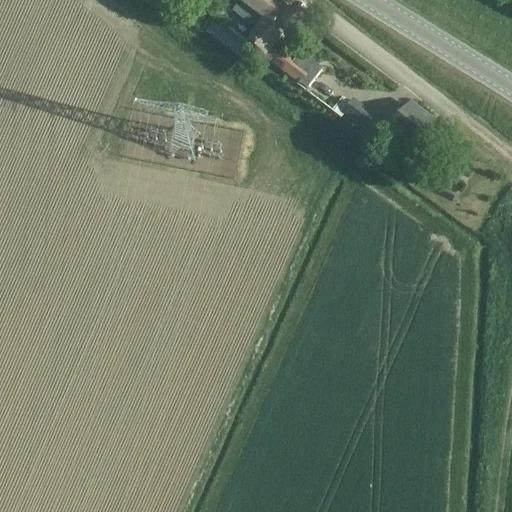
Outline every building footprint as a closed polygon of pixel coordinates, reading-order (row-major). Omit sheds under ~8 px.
[(189,0),(183,8),(200,21),(206,14),(189,0)] [(217,9),(210,18),(248,47),(267,62),(268,62),(267,63),(271,66),(283,74),(301,87),(307,77),(294,68),(273,54),(276,51),(281,43),(285,37),(288,39),(291,40),(294,40),(295,40),(297,40),(298,40),(299,39),(300,39),(301,38),(302,37),(303,37),(303,36),(304,35),(305,34),(305,33),(306,30),(306,27),(306,25),(305,24),(304,21),(301,19),(299,17),(295,16),(291,17),(290,16),(269,0),(240,0),(237,4),(264,25),(256,35),(240,22),(222,8),(219,6),(217,9)] [(302,57),(294,68),(307,77),(301,87),(307,91),(314,82),(322,70),(302,57)] [(377,119),(353,101),(341,116),(357,127),(355,129),(374,143),(386,127),(376,120),(377,119)] [(411,106),(391,133),(420,155),(440,128),(411,106)]
